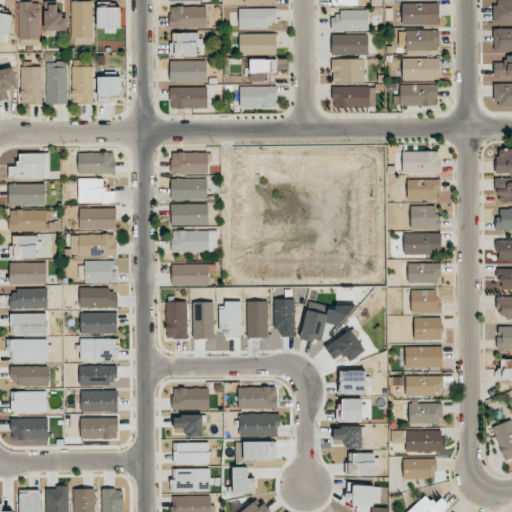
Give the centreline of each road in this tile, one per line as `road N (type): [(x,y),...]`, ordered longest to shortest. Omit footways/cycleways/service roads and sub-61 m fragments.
road 1 (residential): [(471,0),(478,473),(485,490),(511,495)]
road 2 (residential): [(0,132),(511,127)]
road 3 (residential): [(141,283),(139,0)]
road 4 (residential): [(143,367),(294,366),(305,376),(305,485)]
road 5 (residential): [(0,458),(140,460),(147,511)]
road 6 (residential): [(140,460),(141,283)]
road 7 (residential): [(305,0),(306,129)]
